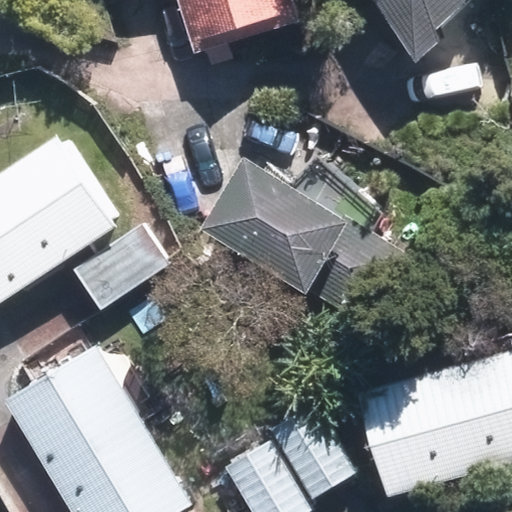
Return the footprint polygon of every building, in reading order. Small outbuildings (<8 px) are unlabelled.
[(190,0),(204,47),(314,15),(309,0),(190,0)] [(374,0),(416,61),(438,44),(435,29),(469,0),(374,0)] [(0,308),(133,221),(72,127),(0,173),(0,308)] [(404,252),(247,152),(200,228),(356,327),(404,252)] [(154,217),(81,263),(108,304),(180,259),(154,217)] [(15,395),(84,511),(180,511),(202,499),(107,339),(15,395)] [(511,459),(511,344),(368,384),(397,491),(511,459)] [(276,424),(320,495),(361,470),(317,399),(276,424)] [(305,511),(318,504),(277,436),(232,461),(263,511),(305,511)]
